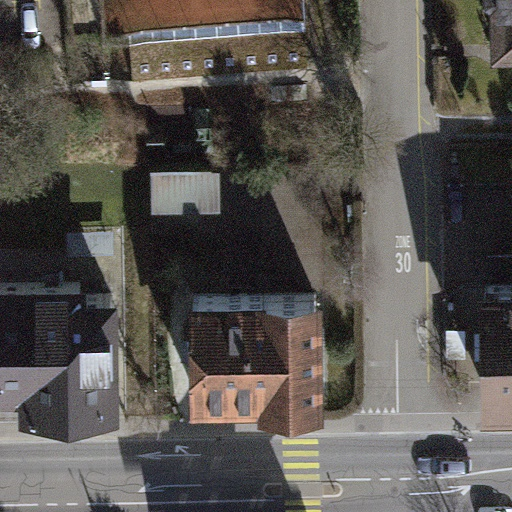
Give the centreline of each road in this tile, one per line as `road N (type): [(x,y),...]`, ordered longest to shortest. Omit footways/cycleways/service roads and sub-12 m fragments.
road 1 (residential): [(398,0),(405,367),(417,487)]
road 2 (primary): [(0,491),(417,487)]
